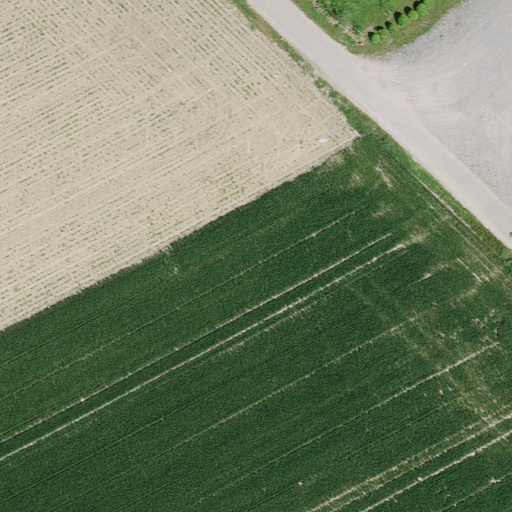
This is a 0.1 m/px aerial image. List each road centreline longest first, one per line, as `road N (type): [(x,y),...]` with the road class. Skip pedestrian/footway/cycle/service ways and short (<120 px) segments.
road 1 (track): [(511,229),(270,0)]
road 2 (unknown): [(377,101),(505,0)]
